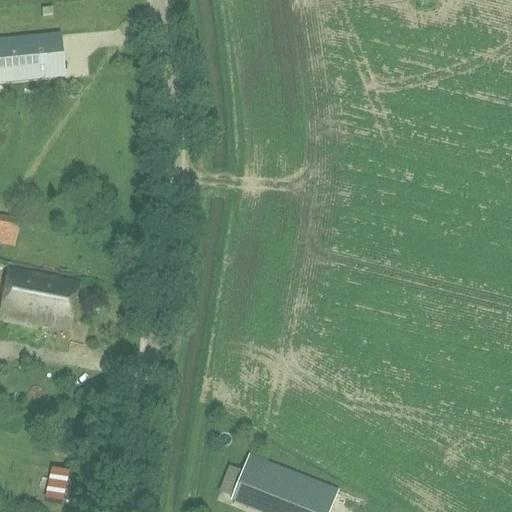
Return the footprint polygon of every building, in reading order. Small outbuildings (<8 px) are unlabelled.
[(52,27),(58,66),(103,59),(97,20),(52,27)] [(44,38),(0,42),(0,78),(5,78),(6,83),(48,79),(44,38)] [(19,225),(18,254),(74,256),(75,227),(19,225)] [(0,307),(0,318),(68,332),(78,284),(7,270),(0,307)] [(234,480),(242,456),(235,453),(226,477),(234,480)] [(248,509),(266,464),(248,458),(231,502),(248,509)] [(328,511),(337,493),(284,472),(267,511),(328,511)]
